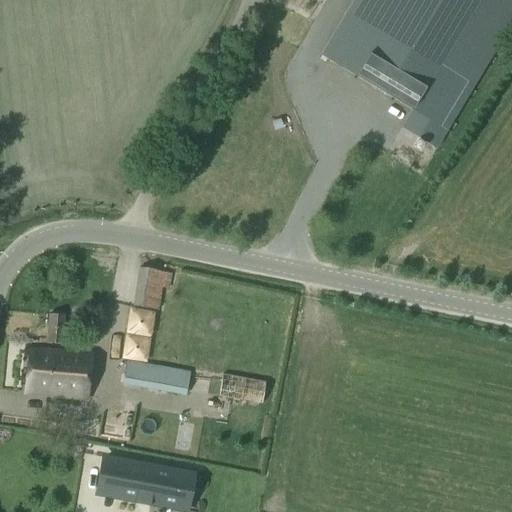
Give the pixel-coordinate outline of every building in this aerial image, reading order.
[(511,0),(354,0),(320,57),(411,112),(401,129),(435,150),(511,18),(511,0)] [(137,270),(131,309),(156,312),(162,274),(137,270)] [(47,316),(45,345),(61,346),(62,316),(47,316)] [(26,353),(23,396),(83,401),(87,356),(26,353)] [(125,363),(121,386),(183,397),(188,374),(125,363)] [(219,376),(215,399),(259,407),(263,384),(219,376)] [(90,437),(164,445),(167,419),(93,411),(90,437)] [(178,447),(184,421),(170,418),(165,444),(178,447)] [(104,459),(99,483),(121,487),(119,499),(134,502),(133,505),(149,508),(150,505),(175,509),(182,474),(104,459)]
